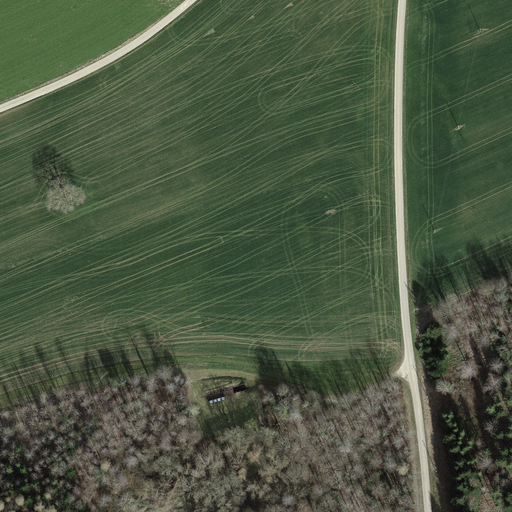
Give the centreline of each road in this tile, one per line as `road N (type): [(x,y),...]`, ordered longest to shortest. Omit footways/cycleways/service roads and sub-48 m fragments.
road 1 (track): [(401,0),(396,198),(426,511)]
road 2 (track): [(188,0),(109,59),(0,107)]
